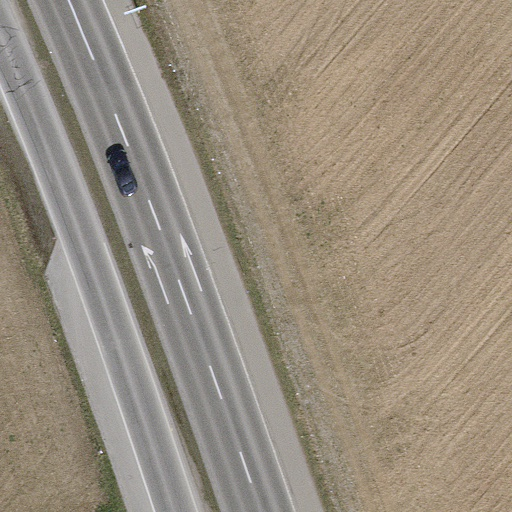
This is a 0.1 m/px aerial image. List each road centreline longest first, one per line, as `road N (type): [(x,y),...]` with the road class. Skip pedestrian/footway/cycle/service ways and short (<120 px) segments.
road 1 (secondary): [(257,511),(142,183),(60,0)]
road 2 (secondary): [(0,47),(168,511)]
